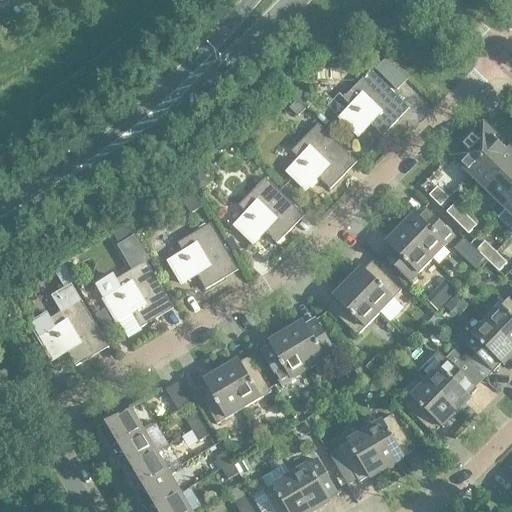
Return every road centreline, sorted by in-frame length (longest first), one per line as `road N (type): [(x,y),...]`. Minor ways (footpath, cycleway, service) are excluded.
road 1 (residential): [(500,60),(283,278),(55,417)]
road 2 (secondary): [(92,162),(195,99),(298,0)]
road 3 (secondary): [(253,0),(92,162)]
